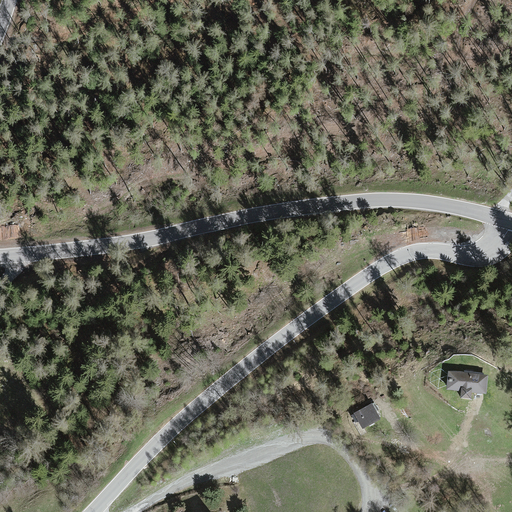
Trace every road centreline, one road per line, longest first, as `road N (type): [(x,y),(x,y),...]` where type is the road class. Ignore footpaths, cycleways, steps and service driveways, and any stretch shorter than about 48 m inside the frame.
road 1 (tertiary): [(92,511),(193,408),(345,291),(410,253),(489,252),(511,220)]
road 2 (tertiary): [(0,256),(376,199),(511,220)]
road 3 (track): [(0,478),(22,469),(56,433),(76,383),(86,311),(159,251),(164,236)]
